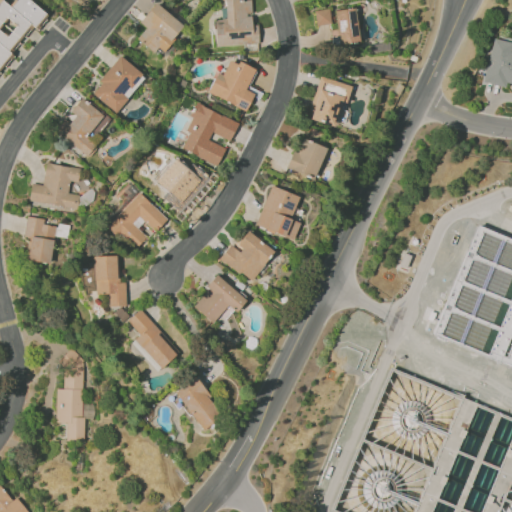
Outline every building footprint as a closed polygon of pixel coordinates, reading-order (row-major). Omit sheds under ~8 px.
[(0,0),(0,70),(12,54),(43,11),(28,0),(11,0),(8,5),(0,0)] [(215,46),(258,44),(257,24),(251,25),(249,0),(242,0),(238,0),(237,0),(224,0),(226,19),(214,20),(215,46)] [(183,27),(156,2),(138,21),(146,28),(137,38),(156,56),(183,27)] [(335,10),(339,44),(359,42),(355,8),(335,10)] [(315,25),(330,24),(329,9),(314,10),(315,25)] [(511,52),(510,52),(511,43),(511,42),(491,38),(482,82),(510,88),(509,92),(511,92),(511,52)] [(145,76),(119,56),(90,92),(115,112),(145,76)] [(254,92),(247,89),(255,70),(229,58),(222,75),(216,72),(207,93),(246,110),(254,92)] [(334,126),(335,120),(342,122),(352,86),(318,76),(309,110),(312,111),(310,119),(334,126)] [(63,119),(54,132),(87,155),(95,143),(93,142),(109,118),(79,97),(69,111),(75,115),(69,123),(63,119)] [(217,165),(225,148),(208,140),(211,132),(229,141),(238,123),(196,103),(184,130),(189,132),(181,149),(217,165)] [(293,151),(286,168),(314,179),(326,148),(303,138),(297,153),(293,151)] [(161,196),(180,212),(209,179),(191,163),(186,168),(174,158),(154,181),(166,191),(161,196)] [(77,208),(79,194),(67,193),(69,181),(77,182),(79,168),(45,163),(42,185),(30,183),(28,202),(77,208)] [(298,195),(269,186),(255,226),(294,239),(300,222),(290,219),(298,195)] [(166,219),(138,192),(107,225),(133,250),(146,237),(137,228),(143,222),(154,232),(166,219)] [(25,260),(49,263),(55,226),(43,224),(44,219),(26,216),(23,237),(29,238),(25,260)] [(511,241),(474,227),(433,336),(511,365),(511,241)] [(251,282),(273,250),(246,231),(235,247),(230,243),(218,259),(251,282)] [(92,256),(94,294),(108,294),(108,307),(125,306),(124,282),(117,282),(116,255),(92,256)] [(226,305),(236,312),(246,299),(215,276),(192,307),(213,323),(226,305)] [(159,331),(139,308),(126,320),(139,335),(131,342),(157,371),(176,354),(156,333),(159,331)] [(83,353),(63,352),(62,389),(55,389),(55,423),(65,423),(65,439),(83,440),(84,418),(92,419),(92,405),(82,405),(83,353)] [(204,430),(223,413),(191,378),(172,394),(204,430)] [(0,511),(27,511),(16,497),(12,501),(0,485),(0,511)]
